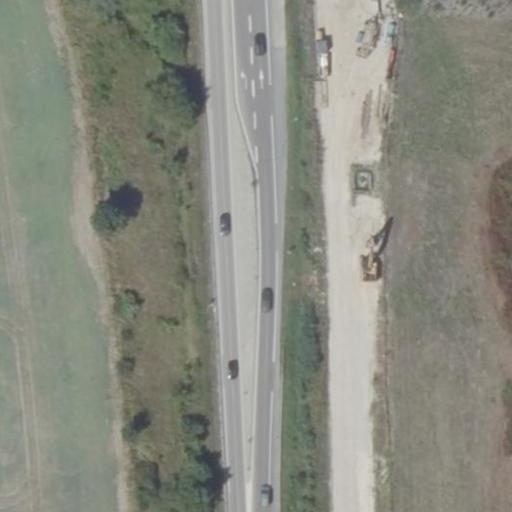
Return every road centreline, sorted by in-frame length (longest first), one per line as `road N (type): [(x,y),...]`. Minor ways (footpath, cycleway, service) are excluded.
road 1 (track): [(370,0),(352,187),(365,511)]
road 2 (secondary): [(216,0),(243,511)]
road 3 (secondary): [(268,511),(270,181)]
road 4 (tertiary): [(270,181),(244,93),(239,0)]
road 5 (secondary): [(270,181),(261,0)]
